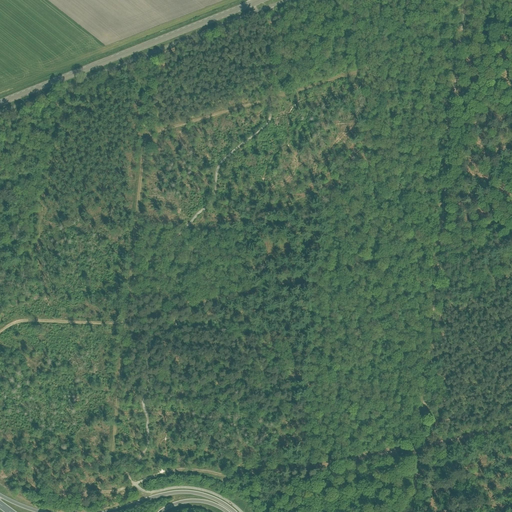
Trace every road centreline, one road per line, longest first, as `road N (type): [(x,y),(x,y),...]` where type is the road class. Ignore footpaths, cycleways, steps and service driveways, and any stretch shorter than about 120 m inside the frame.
road 1 (track): [(452,118),(439,245),(126,321)]
road 2 (track): [(511,213),(439,245),(412,511)]
road 3 (track): [(126,321),(147,135),(258,101)]
road 4 (tertiary): [(0,103),(255,3)]
road 5 (track): [(258,101),(459,41)]
road 6 (track): [(511,428),(317,463)]
road 7 (track): [(107,491),(126,321)]
road 8 (track): [(317,463),(226,476),(164,472)]
road 9 (track): [(0,445),(59,492),(134,484)]
road 10 (primary): [(234,511),(186,492),(109,511)]
road 11 (track): [(126,321),(26,318),(0,331)]
